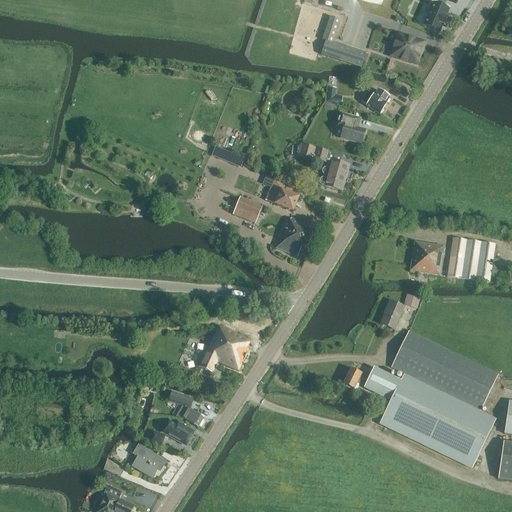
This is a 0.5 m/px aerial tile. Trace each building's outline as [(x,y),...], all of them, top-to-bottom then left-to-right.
[(434,4),(424,26),(428,28),(439,33),(443,25),(444,26),(446,19),(447,18),(446,18),(449,10),(443,8),(438,5),(434,4)] [(356,19),(336,14),(333,26),(328,45),(341,47),(346,25),(354,26),(356,19)] [(396,43),(393,54),(405,58),(417,61),(420,51),(423,41),(412,37),(400,33),(396,43)] [(363,55),(329,48),(326,62),(360,69),(363,55)] [(328,88),(326,103),(342,105),(343,97),(335,96),(336,89),(328,88)] [(374,96),(368,92),(361,102),(367,106),(380,115),(380,113),(382,113),(384,110),(384,108),(387,104),(386,103),(389,98),(378,91),(375,96),(374,95),(374,96)] [(361,145),(365,131),(353,127),(355,118),(340,114),(336,127),(344,129),(341,139),(361,145)] [(299,155),(327,163),(326,169),(324,169),(322,170),(322,172),(323,174),(324,175),(323,179),(321,179),(320,181),(319,182),(320,184),(321,185),(324,186),(323,186),(342,191),(349,166),(341,164),(343,157),(301,146),(299,155)] [(299,198),(271,186),(265,201),(293,213),(299,198)] [(233,216),(255,225),(262,206),(240,197),(233,216)] [(308,257),(318,231),(290,220),(287,228),(286,227),(277,249),(299,257),(300,254),(308,257)] [(453,239),(451,249),(447,277),(490,284),(496,246),(453,239)] [(410,272),(442,276),(446,248),(415,243),(410,272)] [(409,296),(405,306),(418,310),(421,299),(409,296)] [(394,331),(404,308),(389,302),(385,312),(386,312),(381,325),(394,331)] [(241,309),(242,319),(254,318),(253,308),(241,309)] [(239,372),(249,351),(247,350),(251,342),(219,326),(199,368),(212,374),(218,362),(239,372)] [(481,412),(498,376),(409,332),(391,368),(481,412)] [(402,382),(374,368),(368,379),(361,376),(362,375),(351,370),(343,386),(354,391),(359,381),(366,384),(364,388),(387,399),(384,404),(389,407),(381,424),(473,468),(495,422),(404,377),(402,382)] [(168,403),(177,406),(182,407),(185,398),(172,393),(168,403)] [(188,409),(182,419),(198,428),(204,418),(188,409)] [(163,432),(172,438),(172,439),(176,441),(186,446),(188,443),(190,442),(193,438),(192,435),(194,433),(194,432),(178,422),(177,425),(170,421),(163,432)] [(154,432),(150,443),(161,447),(165,437),(160,435),(160,434),(154,432)] [(511,442),(504,441),(499,478),(511,480),(511,442)] [(161,472),(165,463),(139,448),(134,456),(138,458),(132,467),(152,479),(158,470),(161,472)] [(105,470),(106,471),(120,476),(124,471),(108,461),(105,470)] [(131,511),(134,507),(119,500),(122,493),(107,486),(104,494),(106,495),(103,501),(102,501),(100,507),(98,511),(131,511)]
